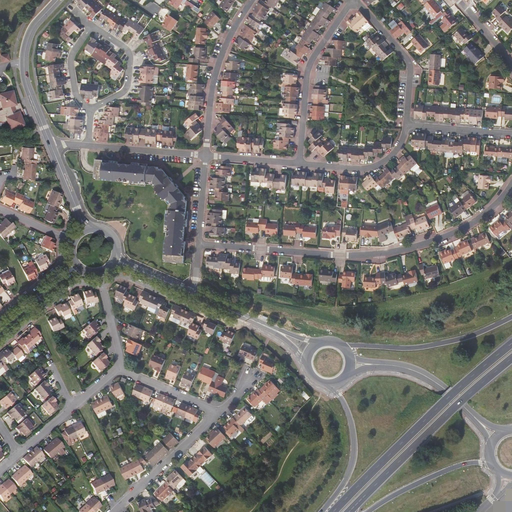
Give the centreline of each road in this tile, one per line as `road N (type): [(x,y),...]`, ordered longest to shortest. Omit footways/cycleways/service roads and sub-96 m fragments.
road 1 (residential): [(197,243),(380,253),(466,225),(511,184)]
road 2 (residential): [(406,125),(410,65),(355,2),(308,66),(299,163)]
road 3 (primary): [(511,343),(333,511)]
road 4 (primary): [(348,511),(511,357)]
road 5 (primary): [(511,316),(428,346),(341,345)]
road 6 (residential): [(204,155),(218,59),(253,0)]
road 7 (secondary): [(52,147),(23,62),(33,27),(58,0)]
road 8 (residential): [(101,284),(121,276),(225,323),(243,315)]
road 9 (residential): [(214,413),(112,511)]
road 10 (primary): [(328,385),(351,421),(353,453),(321,511)]
road 11 (primary): [(367,511),(450,469),(493,466)]
road 12 (residential): [(299,163),(367,168),(395,151),(406,125)]
road 13 (residential): [(87,110),(125,91),(129,64),(127,51),(91,27)]
road 14 (residential): [(0,341),(72,280),(101,284)]
